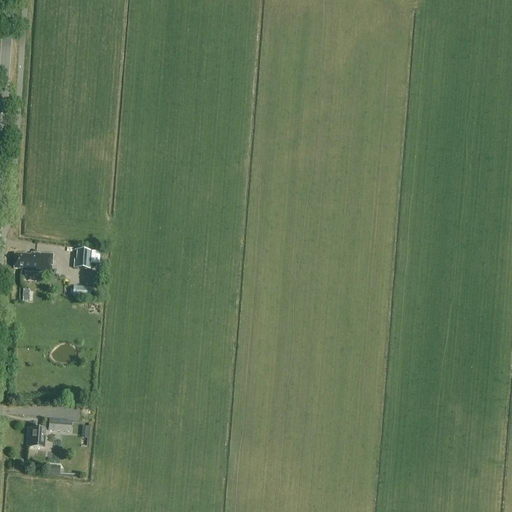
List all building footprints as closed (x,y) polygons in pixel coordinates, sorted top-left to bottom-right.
[(76,251),(75,261),(73,261),(73,270),(90,271),(91,252),(76,251)] [(24,272),(50,274),(52,256),(31,255),(31,257),(14,256),(13,270),(24,270),(24,272)] [(72,422),(49,420),(48,432),(71,434),(72,422)] [(31,429),(29,449),(43,450),(45,431),(31,429)] [(47,475),(59,476),(60,468),(48,467),(47,475)]
